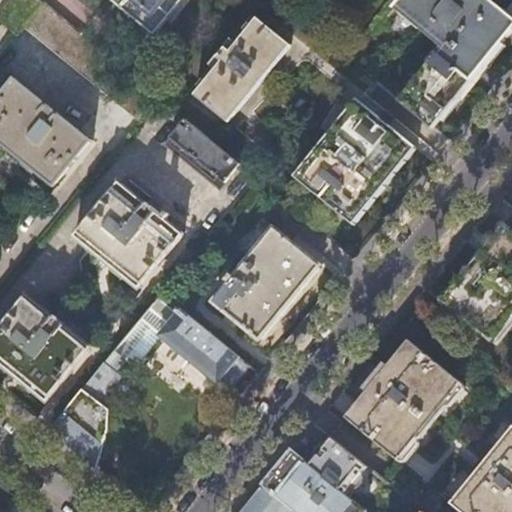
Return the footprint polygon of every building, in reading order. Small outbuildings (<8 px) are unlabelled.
[(0,19),(20,35),(26,28),(45,3),(41,0),(11,0),(0,13),(0,19)] [(111,0),(154,36),(183,0),(111,0)] [(400,99),(435,128),(459,100),(503,45),(511,33),(511,16),(492,0),(402,0),(395,9),(442,47),(400,99)] [(26,28),(142,122),(161,99),(45,3),(26,28)] [(195,95),(229,122),(292,45),(259,18),(239,43),(235,40),(214,66),(217,68),(195,95)] [(0,63),(0,143),(55,189),(95,141),(0,63)] [(359,101),(297,178),(355,226),(366,213),(404,166),(418,149),(359,101)] [(221,189),(240,164),(186,119),(166,144),(221,189)] [(147,205),(120,182),(77,235),(141,288),(185,235),(158,213),(163,206),(153,198),(147,205)] [(511,326),(511,230),(507,227),(477,265),(445,305),(455,313),(452,316),(457,320),(460,316),(496,346),(511,326)] [(312,278),(323,265),(277,228),(216,302),(262,340),(284,313),(312,278)] [(0,362),(31,387),(49,401),(93,347),(66,324),(71,318),(62,310),(56,317),(28,295),(0,329),(0,362)] [(252,368),(163,295),(143,320),(162,336),(190,359),(202,369),(220,384),(222,380),(234,389),(239,383),(248,372),(252,368)] [(347,418),(399,461),(411,446),(462,384),(410,341),(381,376),(360,402),(347,418)] [(117,352),(86,390),(101,402),(102,403),(113,389),(116,391),(124,381),(122,378),(122,377),(116,372),(126,360),(117,352)] [(504,385),(498,380),(491,388),(497,393),(504,385)] [(53,431),(99,469),(111,431),(112,411),(102,403),(101,402),(86,390),(53,431)] [(511,511),(511,431),(490,458),(488,460),(451,504),(461,511),(511,511)] [(348,495),(369,469),(333,439),(323,451),(312,465),(348,495)] [(368,511),(365,509),(348,495),(312,465),(294,451),(266,486),(297,511),(298,511),(368,511)] [(32,511),(0,485),(0,511),(32,511)] [(296,511),(297,511),(266,486),(244,511),(296,511)]
